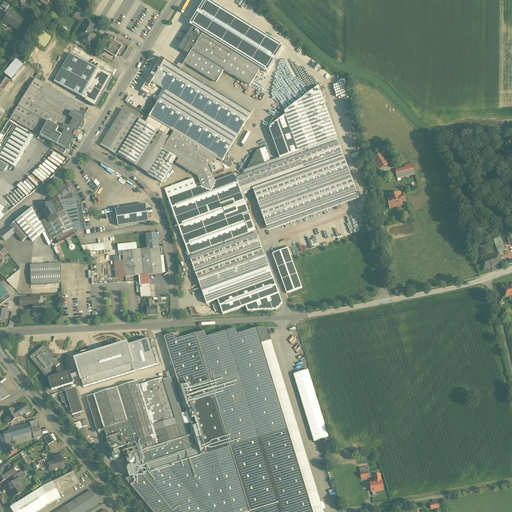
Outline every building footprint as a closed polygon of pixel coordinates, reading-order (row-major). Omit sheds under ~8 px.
[(192,27),(202,33),(260,69),(267,73),(283,46),(207,0),(204,0),(189,25),(192,27)] [(24,1),(21,7),(25,9),(29,3),(26,1),(26,2),(24,1)] [(9,5),(4,2),(1,7),(6,10),(9,5)] [(74,17),(80,21),(84,17),(78,12),(74,17)] [(21,22),(8,14),(3,22),(8,25),(8,26),(10,28),(11,27),(16,31),(21,22)] [(94,24),(88,21),(79,34),(84,37),(81,41),(89,46),(96,35),(90,31),(94,24)] [(202,33),(192,27),(178,49),(188,56),(191,51),(202,33)] [(260,69),(202,33),(191,51),(224,71),(249,86),(260,69)] [(124,44),(110,35),(101,49),(115,58),(117,54),(120,56),(127,46),(124,44)] [(224,71),(191,51),(188,56),(184,63),(216,83),(224,71)] [(70,54),(54,82),(85,100),(84,101),(96,107),(113,76),(102,70),(101,71),(70,54)] [(251,114),(180,70),(161,58),(145,84),(149,87),(151,82),(165,91),(148,117),(217,159),(221,162),(251,114)] [(4,74),(11,80),(23,66),(16,59),(4,74)] [(3,77),(0,81),(0,88),(3,90),(3,91),(10,82),(3,77)] [(35,79),(10,119),(18,123),(43,84),(35,79)] [(89,109),(43,84),(18,123),(18,124),(39,135),(53,143),(55,144),(72,113),(83,119),(89,109)] [(318,87),(284,113),(285,115),(298,152),(336,138),(318,87)] [(122,110),(102,143),(104,144),(103,147),(134,166),(156,130),(145,123),(122,110)] [(72,113),(55,144),(66,150),(73,136),(74,137),(75,138),(75,139),(78,140),(80,136),(79,135),(80,134),(79,134),(80,133),(78,132),(77,134),(75,133),(83,119),(72,113)] [(269,130),(279,158),(298,152),(285,115),(271,126),(269,130)] [(217,159),(148,117),(145,123),(156,130),(170,139),(163,150),(194,169),(191,173),(196,176),(197,177),(201,187),(197,188),(168,199),(206,304),(217,300),(274,279),(242,194),(253,190),(266,227),(357,195),(336,138),(298,152),(279,158),(248,170),(247,170),(244,171),(242,175),(239,177),(235,174),(215,182),(212,174),(223,170),(222,166),(217,163),(213,165),(212,163),(217,159)] [(33,137),(17,127),(2,153),(18,162),(33,137)] [(170,139),(156,130),(134,166),(148,175),(158,159),(163,150),(170,139)] [(50,148),(52,145),(53,143),(39,135),(37,139),(41,142),(50,148)] [(55,144),(53,143),(52,145),(54,146),(52,149),(63,155),(66,150),(55,144)] [(257,151),(247,169),(248,170),(264,164),(259,150),(257,151)] [(18,162),(2,153),(0,155),(0,158),(14,168),(18,162)] [(382,153),(372,160),(378,171),(389,164),(382,153)] [(158,159),(148,175),(161,183),(171,167),(158,159)] [(411,165),(404,167),(405,168),(406,171),(407,176),(414,174),(411,165)] [(67,182),(53,194),(53,196),(49,200),(50,203),(56,214),(64,210),(57,197),(70,187),(67,182)] [(70,187),(57,197),(64,210),(76,234),(85,230),(81,203),(77,203),(76,200),(70,187)] [(395,194),(390,196),(391,198),(387,199),(389,209),(394,207),(401,205),(400,202),(404,201),(403,195),(400,196),(399,193),(395,194)] [(50,203),(46,205),(45,204),(44,204),(41,205),(41,206),(42,207),(41,208),(47,219),(56,214),(50,203)] [(145,205),(116,210),(118,226),(148,221),(145,205)] [(32,208),(15,221),(28,237),(32,242),(45,231),(41,222),(40,222),(32,208)] [(56,214),(47,219),(41,222),(45,231),(50,241),(52,240),(54,245),(76,234),(64,210),(56,214)] [(28,237),(15,221),(10,226),(15,233),(22,242),(28,237)] [(10,226),(0,234),(0,235),(5,241),(15,233),(10,226)] [(157,235),(146,236),(147,249),(148,249),(158,248),(157,235)] [(500,237),(493,240),(498,254),(499,254),(499,256),(505,253),(500,237)] [(104,243),(81,246),(84,253),(105,250),(104,243)] [(147,249),(122,252),(123,261),(125,277),(138,276),(148,275),(162,274),(160,255),(160,254),(159,249),(160,248),(159,248),(158,248),(148,249),(147,249)] [(287,248),(272,254),(287,294),(302,288),(287,248)] [(498,254),(485,259),(489,268),(502,263),(499,256),(499,254),(498,254)] [(485,259),(480,261),(483,270),(489,268),(485,259)] [(123,261),(114,262),(115,278),(125,277),(123,261)] [(60,264),(30,265),(31,286),(61,284),(60,264)] [(148,275),(138,276),(141,297),(151,297),(149,284),(150,284),(149,280),(148,275)] [(274,279),(217,300),(223,315),(245,307),(279,294),(274,279)] [(10,298),(0,285),(0,306),(8,300),(10,298)] [(279,294),(245,307),(247,312),(277,310),(282,304),(279,294)] [(40,295),(31,296),(31,299),(20,299),(20,306),(33,305),(38,305),(38,303),(40,301),(40,295)] [(152,300),(146,300),(146,304),(147,311),(146,311),(145,312),(145,315),(146,315),(147,315),(147,316),(157,315),(157,306),(152,307),(152,300)] [(38,305),(33,305),(34,315),(38,315),(37,314),(45,314),(45,305),(38,305)] [(7,312),(0,310),(0,321),(5,323),(5,318),(7,319),(8,312),(7,312)] [(235,329),(206,337),(205,331),(176,340),(174,334),(164,338),(197,445),(192,446),(192,448),(185,450),(137,466),(140,475),(135,476),(135,477),(125,480),(152,511),(312,511),(261,344),(270,341),(266,328),(256,329),(237,335),(235,329)] [(133,372),(157,365),(152,349),(148,338),(77,359),(85,386),(133,372)] [(48,352),(43,347),(30,358),(45,376),(52,371),(54,369),(59,365),(55,359),(53,360),(47,353),(48,352)] [(152,349),(157,365),(160,363),(156,348),(152,349)] [(57,370),(56,371),(55,370),(54,369),(52,371),(53,372),(57,373),(58,374),(59,374),(59,375),(48,379),(49,384),(49,385),(50,386),(52,390),(73,384),(71,379),(72,378),(70,377),(69,372),(62,374),(61,373),(62,372),(62,371),(62,370),(61,369),(60,368),(59,368),(58,369),(57,370)] [(328,437),(308,370),(293,374),(313,442),(328,437)] [(137,381),(86,397),(97,431),(103,429),(129,421),(138,452),(182,439),(163,380),(162,378),(139,386),(137,381)] [(192,446),(170,378),(163,380),(182,439),(185,450),(192,448),(192,446)] [(9,396),(1,386),(0,387),(0,394),(1,395),(0,395),(0,400),(0,401),(9,396)] [(75,388),(59,393),(62,403),(64,403),(66,408),(68,407),(69,413),(71,412),(72,416),(83,412),(75,388)] [(25,404),(15,411),(19,418),(29,411),(25,404)] [(5,414),(8,418),(10,423),(11,423),(19,418),(15,411),(13,408),(5,413),(5,414)] [(90,436),(84,427),(88,424),(84,418),(75,425),(85,439),(90,436)] [(30,424),(9,429),(9,432),(3,434),(6,447),(13,445),(34,440),(33,434),(41,432),(38,421),(30,423),(30,424)] [(131,445),(123,448),(124,452),(123,452),(124,457),(133,454),(138,452),(129,421),(103,429),(106,438),(127,432),(131,445)] [(106,438),(104,439),(105,444),(108,443),(110,452),(123,448),(131,445),(127,432),(106,438)] [(50,435),(43,439),(48,445),(54,441),(50,435)] [(138,452),(133,454),(137,466),(185,450),(182,439),(138,452)] [(13,445),(6,447),(7,451),(6,452),(9,457),(17,452),(13,445)] [(28,464),(33,461),(25,450),(21,453),(28,464)] [(62,455),(52,458),(54,466),(49,467),(50,471),(55,470),(55,473),(56,473),(60,472),(60,471),(60,469),(65,467),(62,455)] [(44,460),(38,462),(41,471),(47,468),(44,460)] [(1,469),(0,469),(0,483),(8,479),(7,479),(12,476),(16,473),(12,467),(7,470),(5,472),(4,473),(1,469)] [(16,473),(12,476),(14,479),(17,476),(22,473),(21,470),(16,473)] [(73,472),(52,483),(41,489),(49,504),(60,498),(58,494),(79,484),(79,482),(78,479),(76,479),(73,472)] [(21,494),(16,487),(21,484),(18,479),(5,487),(13,499),(21,494)] [(375,483),(370,484),(371,492),(381,491),(380,482),(379,482),(375,483)] [(10,507),(13,511),(36,511),(49,504),(41,489),(10,507)] [(85,495),(57,511),(85,511),(98,504),(92,493),(86,497),(85,495)] [(439,501),(431,503),(432,509),(440,508),(439,501)]
